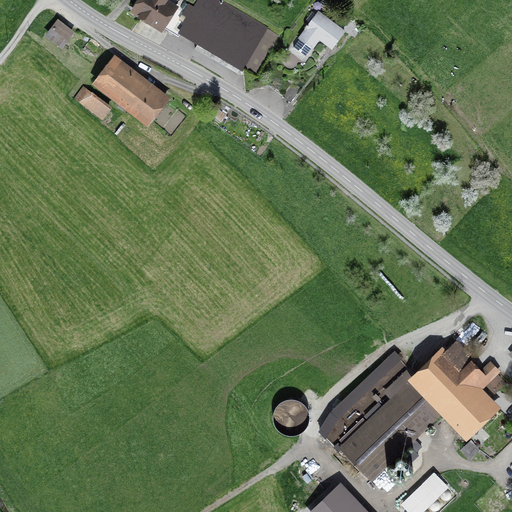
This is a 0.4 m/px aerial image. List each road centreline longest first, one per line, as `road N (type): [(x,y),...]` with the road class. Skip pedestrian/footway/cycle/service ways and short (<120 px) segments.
road 1 (tertiary): [(69,0),(264,115),(511,312)]
road 2 (track): [(397,384),(198,511)]
